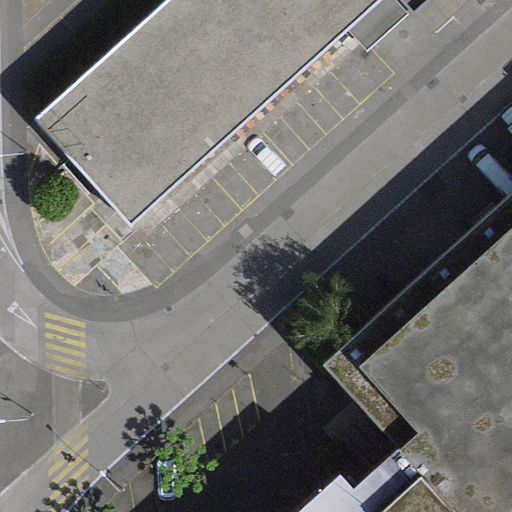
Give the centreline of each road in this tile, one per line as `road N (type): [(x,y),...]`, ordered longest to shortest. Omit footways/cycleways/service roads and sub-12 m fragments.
road 1 (unclassified): [(187,347),(511,56)]
road 2 (unclassified): [(25,511),(187,347)]
road 3 (unclassified): [(187,347),(100,355),(38,325),(0,292)]
